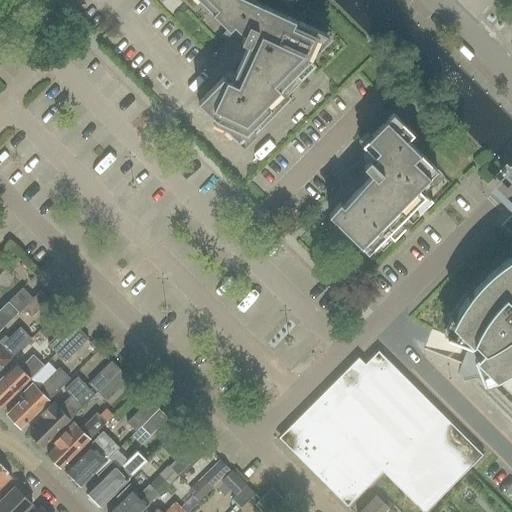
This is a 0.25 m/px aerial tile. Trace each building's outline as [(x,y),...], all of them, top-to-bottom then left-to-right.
[(232,81),(224,77),(199,102),(245,147),(292,99),(289,96),(317,67),(310,60),(321,50),(315,44),(326,34),(258,2),(255,0),(200,0),(230,29),(226,33),(249,45),(232,81)] [(419,189),(438,170),(408,140),(414,134),(394,113),(363,145),(374,156),(364,166),(352,175),(361,187),(344,206),(340,203),(329,215),(337,222),(368,253),(387,234),(394,242),(433,203),(419,189)] [(511,256),(506,260),(501,264),(495,268),(485,277),(475,289),(469,297),(462,308),(458,313),(451,328),(448,336),(472,345),(476,341),(502,366),(511,359),(511,256)] [(0,331),(24,307),(33,298),(23,288),(0,310),(0,331)] [(41,291),(33,298),(24,307),(33,316),(49,300),(41,291)] [(72,322),(50,344),(58,352),(80,330),(72,322)] [(0,369),(32,339),(21,327),(9,339),(6,336),(0,342),(0,369)] [(80,330),(58,352),(67,360),(88,339),(80,330)] [(426,511),(484,454),(442,412),(379,350),(313,417),(317,422),(305,434),(300,429),(286,444),(347,505),(348,506),(383,471),(424,511),(426,511)] [(0,405),(2,407),(44,366),(33,355),(20,368),(16,363),(0,378),(0,405)] [(90,383),(99,392),(120,371),(111,362),(90,383)] [(39,389),(34,385),(22,396),(24,399),(8,415),(21,427),(71,379),(59,368),(39,389)] [(99,392),(107,400),(128,378),(120,371),(99,392)] [(43,447),(91,399),(95,395),(77,377),(65,390),(71,397),(59,409),(53,403),(41,414),(46,419),(30,434),(33,437),(33,440),(36,444),(40,444),(43,447)] [(150,400),(128,421),(137,430),(158,409),(150,400)] [(158,409),(137,430),(134,433),(143,442),(167,417),(158,409)] [(61,468),(110,418),(111,417),(105,411),(100,416),(97,413),(80,430),(73,423),(60,437),(62,439),(47,454),(61,468)] [(119,448),(113,442),(103,432),(65,470),(73,477),(73,480),(77,484),(80,485),(82,486),(119,448)] [(185,449),(174,437),(163,448),(174,459),(185,449)] [(203,451),(194,443),(170,467),(179,475),(203,451)] [(139,451),(128,463),(120,470),(112,462),(99,475),(101,478),(87,492),(92,497),(92,500),(97,505),(99,504),(101,506),(148,460),(139,451)] [(223,462),(191,492),(199,500),(221,479),(231,470),(223,462)] [(0,465),(0,488),(12,477),(0,465)] [(231,470),(221,479),(235,494),(245,484),(232,470),(231,470)] [(141,511),(160,494),(156,490),(150,484),(139,495),(130,485),(118,496),(121,499),(108,511),(141,511)] [(242,508),(256,494),(247,485),(233,499),(242,508)] [(0,511),(25,511),(32,505),(14,487),(0,500),(0,511)] [(273,487),(256,504),(264,511),(280,511),(289,504),(273,487)] [(385,511),(390,508),(377,495),(361,511),(385,511)] [(185,511),(180,506),(177,503),(167,511),(162,511),(159,509),(155,511),(185,511)]
